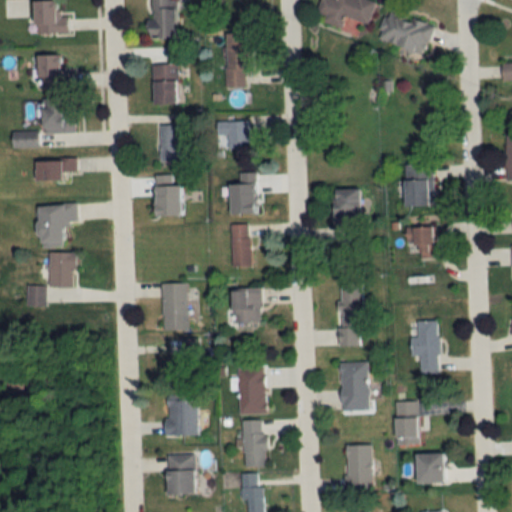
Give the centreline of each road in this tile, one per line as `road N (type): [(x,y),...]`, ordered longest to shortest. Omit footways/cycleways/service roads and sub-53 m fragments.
road 1 (residential): [(305,511),(285,0)]
road 2 (residential): [(129,511),(110,0)]
road 3 (residential): [(482,511),(464,0)]
